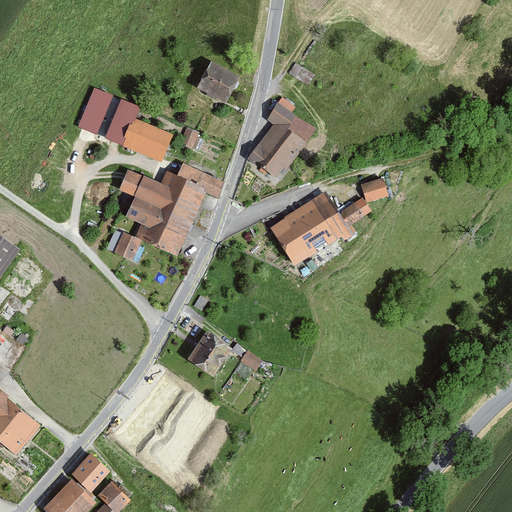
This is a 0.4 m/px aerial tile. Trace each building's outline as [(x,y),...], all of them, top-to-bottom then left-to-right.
[(296,61),(290,71),(309,83),(315,73),(296,61)] [(214,64),(201,87),(228,103),(241,80),(214,64)] [(275,125),(251,159),(278,179),(315,128),(280,103),(268,120),(275,125)] [(119,110),(107,137),(163,162),(175,135),(119,110)] [(183,144),(195,146),(199,129),(186,126),(183,144)] [(177,175),(176,177),(196,187),(207,192),(207,193),(218,198),(225,183),(183,163),(177,175)] [(177,175),(167,170),(161,183),(144,175),(143,176),(128,169),(119,189),(135,197),(125,217),(141,224),(135,237),(141,240),(177,256),(207,193),(207,192),(196,187),(176,177),(177,175)] [(328,188),(268,228),(296,269),(344,237),(347,241),(356,235),(352,229),(376,213),(365,198),(344,212),(328,188)] [(135,237),(124,232),(114,253),(132,261),(141,240),(135,237)] [(0,233),(0,277),(21,249),(0,233)] [(234,348),(210,333),(195,356),(219,371),(234,348)] [(240,358),(255,368),(263,357),(247,347),(240,358)] [(48,428),(0,386),(0,450),(17,465),(48,428)] [(92,452),(41,506),(47,511),(88,511),(99,501),(89,492),(110,469),(92,452)] [(113,478),(98,492),(107,502),(96,511),(118,511),(133,499),(113,478)]
